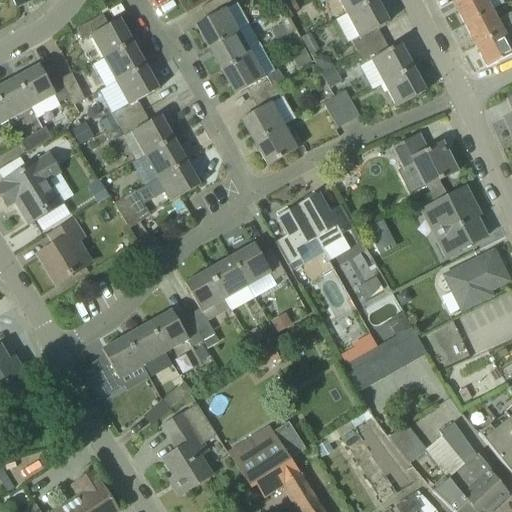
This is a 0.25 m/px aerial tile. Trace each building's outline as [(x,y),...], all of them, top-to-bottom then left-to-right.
[(195,25),(208,49),(237,33),(225,11),(232,7),(228,0),(215,0),(200,8),(206,19),(195,25)] [(336,0),(344,15),(373,0),(336,0)] [(387,23),(375,0),(373,0),(344,15),(356,37),(350,40),(356,53),(382,40),(377,29),(387,23)] [(457,0),(452,3),(464,26),(492,11),(498,8),(494,0),(457,0)] [(291,15),(299,11),(293,1),(285,5),(291,15)] [(475,47),(511,27),(511,14),(498,22),(492,11),(464,26),(475,47)] [(101,15),(76,29),(82,41),(89,37),(102,60),(131,43),(118,20),(107,26),(101,15)] [(277,25),(278,27),(281,26),(287,35),(295,30),(289,19),(277,25)] [(511,45),(511,27),(475,47),(486,68),(511,54),(511,49),(510,46),(511,45)] [(208,49),(221,71),(250,55),(237,33),(208,49)] [(319,51),(310,35),(301,40),(310,56),(319,51)] [(369,62),(381,84),(412,68),(399,45),(388,51),(382,40),(356,53),(363,65),(369,62)] [(144,66),(131,43),(102,60),(114,83),(144,66)] [(298,70),(311,63),(303,46),(289,54),(298,70)] [(250,55),(221,71),(234,95),(245,89),(251,99),(277,85),(268,70),(262,74),(251,55),(250,55)] [(320,72),(332,66),(328,59),(321,56),(313,60),(320,72)] [(157,90),(144,66),(114,83),(127,105),(111,114),(117,126),(142,112),(136,101),(157,90)] [(39,67),(15,79),(31,109),(54,97),(57,103),(69,97),(60,80),(56,72),(45,78),(39,67)] [(340,84),(331,68),(321,74),(330,90),(340,84)] [(424,92),(412,68),(381,84),(394,108),(424,92)] [(60,80),(69,97),(73,105),(85,99),(72,74),(60,80)] [(31,109),(15,79),(0,87),(0,105),(8,121),(31,109)] [(240,119),(254,143),(283,126),(271,104),(283,97),(277,85),(251,99),(257,110),(240,119)] [(344,91),(334,97),(348,123),(358,117),(344,91)] [(348,123),(334,97),(322,104),(336,130),(348,123)] [(511,98),(509,100),(511,108),(511,115),(503,119),(511,138),(511,98)] [(0,125),(8,121),(0,105),(0,125)] [(148,123),(142,112),(117,126),(123,138),(121,139),(132,158),(141,153),(171,137),(159,116),(148,123)] [(283,126),(254,143),(267,166),(297,150),(283,126)] [(44,127),(19,142),(26,154),(51,139),(44,127)] [(122,138),(117,129),(109,134),(113,142),(122,138)] [(424,189),(457,173),(449,157),(448,158),(442,145),(443,145),(442,144),(424,153),(416,136),(389,150),(400,173),(413,167),(424,189)] [(184,161),(171,137),(141,153),(155,178),(184,161)] [(0,184),(0,195),(6,206),(14,201),(28,224),(62,203),(50,182),(62,175),(49,155),(0,184)] [(155,178),(168,203),(198,186),(184,161),(155,178)] [(97,203),(108,197),(98,181),(88,188),(97,203)] [(448,257),(485,238),(475,218),(479,217),(465,189),(424,209),(448,257)] [(134,191),(123,198),(139,223),(149,216),(134,191)] [(319,194),(297,207),(320,248),(353,229),(341,207),(329,213),(319,194)] [(139,223),(123,198),(113,204),(128,229),(139,223)] [(325,256),(320,248),(297,207),(276,218),(286,237),(275,244),(292,275),(325,256)] [(47,235),(54,246),(36,256),(54,286),(82,269),(70,248),(85,239),(74,219),(47,235)] [(386,228),(382,221),(365,229),(380,256),(389,251),(378,232),(386,228)] [(247,288),(250,286),(270,275),(273,282),(285,275),(271,250),(260,256),(254,245),(230,258),(247,288)] [(358,253),(338,269),(366,305),(386,290),(358,253)] [(442,278),(460,314),(491,298),(488,293),(507,283),(492,253),(442,278)] [(208,271),(225,301),(247,288),(230,258),(208,271)] [(199,311),(189,316),(204,345),(216,338),(207,323),(230,310),(225,301),(208,271),(184,284),(199,311)] [(406,291),(395,297),(401,307),(407,304),(409,298),(406,291)] [(165,354),(187,341),(193,351),(204,345),(189,316),(177,323),(171,311),(148,324),(165,354)] [(404,317),(388,326),(395,337),(402,333),(409,329),(410,328),(404,317)] [(123,338),(140,368),(165,354),(148,324),(123,338)] [(360,392),(425,356),(411,329),(377,348),(345,366),(360,392)] [(340,357),(345,366),(377,348),(370,335),(353,345),(355,349),(340,357)] [(123,386),(120,379),(140,368),(123,338),(101,350),(108,363),(97,369),(111,393),(123,386)] [(262,339),(251,346),(255,353),(266,346),(262,339)] [(202,347),(194,351),(199,362),(208,357),(202,347)] [(0,386),(22,373),(13,358),(8,361),(0,348),(0,386)] [(183,382),(161,402),(169,410),(191,392),(183,382)] [(511,404),(486,425),(476,434),(511,478),(511,404)] [(184,493),(213,475),(201,456),(209,451),(204,444),(216,436),(196,405),(162,427),(177,450),(163,459),(184,493)] [(486,511),(507,494),(498,484),(489,473),(490,472),(451,424),(439,432),(443,437),(426,451),(425,452),(426,453),(448,480),(432,493),(452,511),(486,511)] [(264,497),(283,484),(299,475),(269,427),(227,454),(246,484),(253,480),(264,497)] [(426,451),(407,427),(388,438),(409,466),(426,453),(425,452),(426,451)] [(322,458),(332,452),(326,441),(316,448),(322,458)] [(376,502),(391,496),(379,466),(364,473),(376,502)] [(117,511),(92,471),(68,486),(75,498),(52,511),(117,511)] [(300,511),(324,511),(313,493),(296,504),(300,511)] [(411,511),(415,511),(423,507),(414,493),(404,500),(411,511)] [(411,511),(404,500),(394,506),(397,511),(411,511)]
